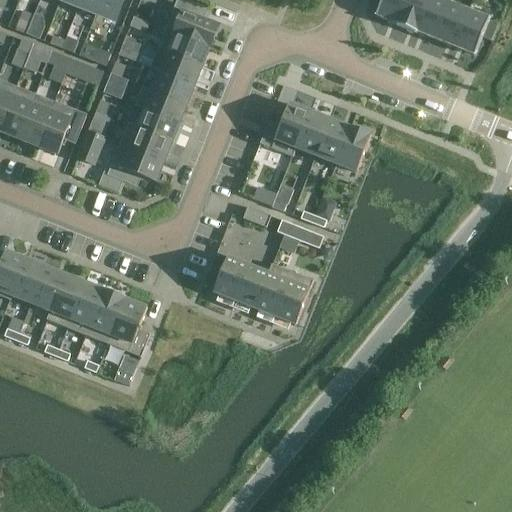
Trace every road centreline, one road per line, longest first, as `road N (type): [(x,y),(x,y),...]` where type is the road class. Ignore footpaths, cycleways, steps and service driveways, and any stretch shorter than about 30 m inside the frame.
road 1 (unclassified): [(237,511),(499,191),(511,155)]
road 2 (residential): [(282,38),(249,51),(171,257),(0,189)]
road 3 (unclassified): [(511,133),(325,56)]
